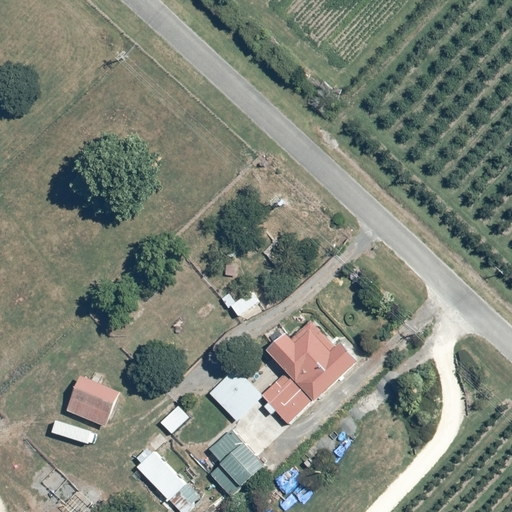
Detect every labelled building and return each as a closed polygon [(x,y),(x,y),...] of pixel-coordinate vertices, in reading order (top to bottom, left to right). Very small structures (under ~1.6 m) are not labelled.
[(261,302),(253,290),(233,304),(240,316),(261,302)] [(321,307),(271,348),(290,373),(265,394),(288,423),(365,361),(321,307)] [(264,395),(236,368),(211,393),(239,421),(264,395)] [(123,391),(83,374),(68,410),(108,427),(123,391)] [(168,462),(159,471),(178,491),(169,500),(180,511),(187,511),(203,497),(168,462)]
